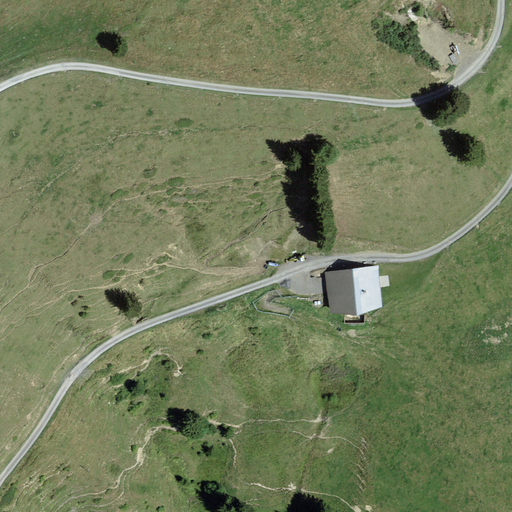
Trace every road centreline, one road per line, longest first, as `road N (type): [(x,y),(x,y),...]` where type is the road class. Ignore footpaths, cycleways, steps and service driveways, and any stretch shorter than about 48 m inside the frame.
road 1 (unclassified): [(0,480),(102,347),(303,270),(432,250),(511,180)]
road 2 (unclassified): [(502,0),(485,55),(422,100),(252,90),(88,66),(41,70),(0,87)]
